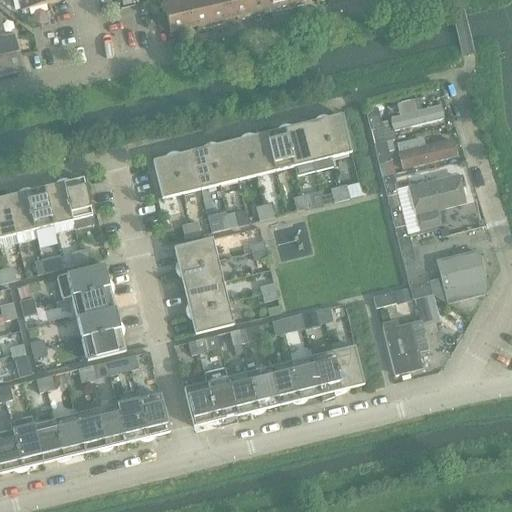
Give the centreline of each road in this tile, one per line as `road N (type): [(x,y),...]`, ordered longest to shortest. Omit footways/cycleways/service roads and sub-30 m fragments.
road 1 (residential): [(189,463),(111,154)]
road 2 (residential): [(189,463),(467,396)]
road 3 (residential): [(0,509),(189,463)]
road 4 (residential): [(511,256),(457,78)]
